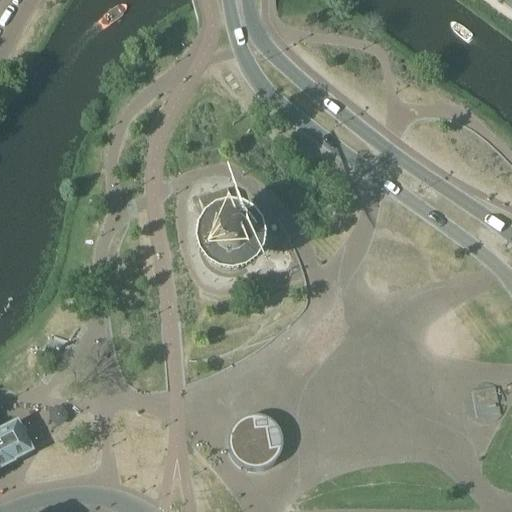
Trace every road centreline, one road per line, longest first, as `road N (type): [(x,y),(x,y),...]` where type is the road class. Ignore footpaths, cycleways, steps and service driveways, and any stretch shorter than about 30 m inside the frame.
road 1 (tertiary): [(229,0),(242,51),(272,97),(511,281)]
road 2 (tertiary): [(511,235),(311,90),(265,44),(249,0)]
road 3 (residential): [(135,511),(73,495),(14,511)]
